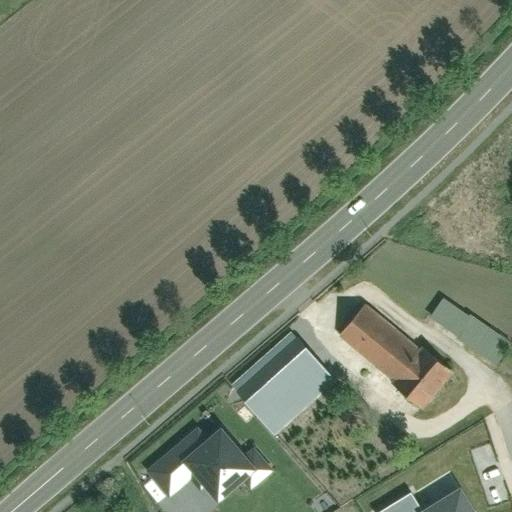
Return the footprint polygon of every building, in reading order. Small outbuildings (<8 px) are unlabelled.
[(496,370),(511,349),(511,348),(451,300),(435,321),(496,370)] [(366,308),(339,342),(371,366),(429,413),(455,379),(397,333),(366,308)] [(336,381),(297,339),(238,393),(276,435),(336,381)] [(257,472),(221,429),(208,441),(198,429),(146,473),(169,500),(191,481),(201,492),(205,489),(219,504),(257,472)] [(413,490),(378,511),(379,511),(479,511),(462,483),(423,506),(413,490)]
